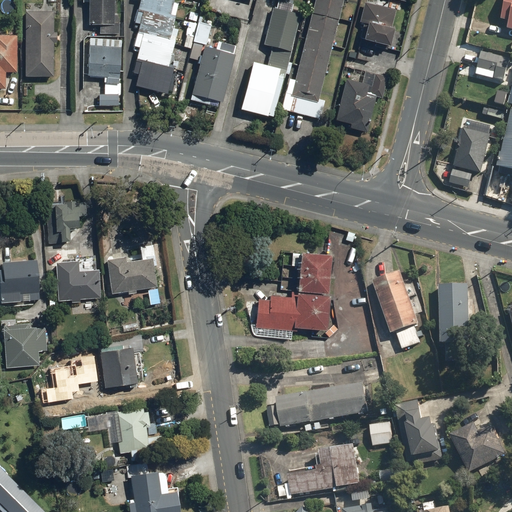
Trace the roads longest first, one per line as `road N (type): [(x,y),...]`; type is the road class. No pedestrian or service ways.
road 1 (residential): [(193,240),(235,511)]
road 2 (secondary): [(189,156),(0,146)]
road 3 (secondary): [(381,203),(212,162)]
road 4 (residential): [(408,145),(443,0)]
